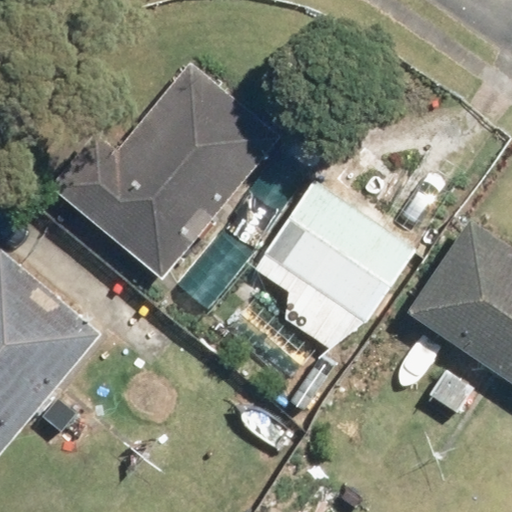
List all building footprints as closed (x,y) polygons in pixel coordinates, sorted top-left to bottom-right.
[(86,207),(158,268),(266,140),(193,79),(86,207)] [(366,312),(407,249),(317,192),(277,255),(366,312)] [(511,253),(477,232),(425,313),(511,368),(511,253)] [(0,442),(88,331),(3,265),(0,268),(0,442)] [(390,309),(334,389),(411,442),(438,405),(456,418),(475,390),(457,377),(467,363),(390,309)] [(74,404),(44,448),(81,473),(111,429),(74,404)]
